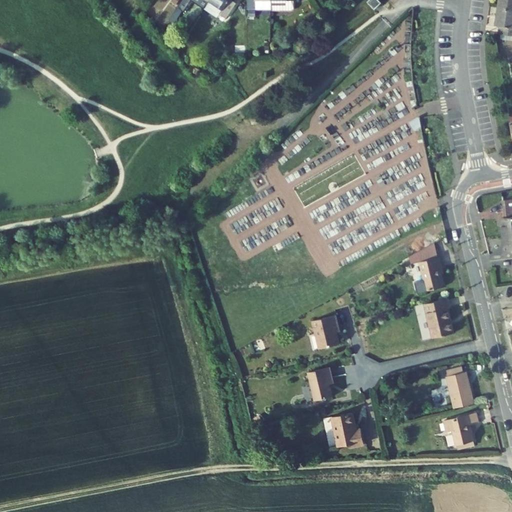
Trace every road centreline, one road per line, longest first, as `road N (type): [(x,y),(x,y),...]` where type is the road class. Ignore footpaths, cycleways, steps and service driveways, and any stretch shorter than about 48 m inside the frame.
road 1 (track): [(255,468),(183,244),(186,214),(411,1),(463,6)]
road 2 (track): [(511,458),(212,469),(0,511)]
road 3 (residential): [(479,168),(459,208),(492,342)]
road 4 (residential): [(464,0),(461,68),(479,168)]
road 5 (residential): [(363,372),(492,342)]
